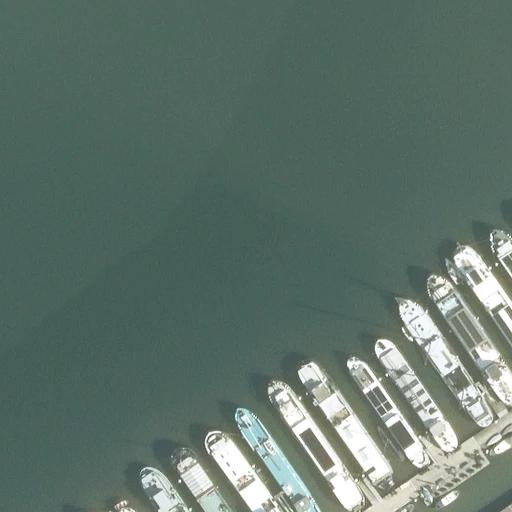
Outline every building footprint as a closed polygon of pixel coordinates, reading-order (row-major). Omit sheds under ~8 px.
[(479,235),(511,283),(511,237),(501,220),(479,235)] [(447,257),(511,351),(511,304),(469,242),(447,257)] [(415,279),(508,413),(511,410),(511,372),(437,264),(415,279)] [(384,300),(476,435),(498,420),(406,286),(384,300)] [(352,322),(444,457),(466,442),(374,307),(352,322)] [(320,344),(413,478),(434,464),(342,329),(320,344)] [(289,366),(381,500),(403,485),(311,351),(289,366)] [(257,387),(342,511),(363,511),(371,507),(279,372),(257,387)] [(225,409),(295,511),(327,511),(247,394),(225,409)] [(194,431),(249,511),(281,511),(215,416),(194,431)] [(162,452),(202,511),(234,511),(184,438),(162,452)] [(130,474),(156,511),(188,511),(152,459),(130,474)] [(110,511),(109,511),(141,511),(131,497),(110,511)]
